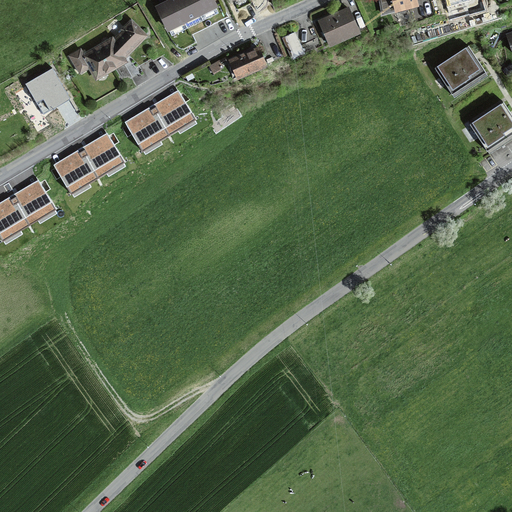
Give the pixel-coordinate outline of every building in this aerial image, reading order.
[(184,22),(173,0),(171,0),(157,7),(169,29),(184,22)] [(193,0),(173,0),(184,22),(200,14),(193,0)] [(212,0),(193,0),(200,14),(206,11),(216,6),(212,0)] [(418,5),(416,0),(380,0),(383,14),(395,10),(399,24),(414,20),(410,7),(418,5)] [(347,10),(319,22),(330,45),(357,33),(347,10)] [(184,22),(191,35),(213,24),(206,11),(200,14),(184,22)] [(151,56),(141,39),(145,36),(131,22),(124,29),(126,30),(113,43),(111,41),(85,56),(81,49),(70,56),(81,73),(92,67),(98,77),(124,61),(122,58),(127,53),(138,64),(151,56)] [(295,33),(283,38),(293,59),(304,54),(295,33)] [(485,72),(468,46),(435,68),(452,94),(485,72)] [(266,65),(259,49),(230,61),(237,77),(266,65)] [(219,60),(212,64),(215,71),(223,66),(219,60)] [(70,99),(57,77),(31,92),(42,110),(57,101),(59,105),(70,99)] [(196,119),(180,92),(126,124),(143,151),(196,119)] [(511,133),(511,115),(503,102),(470,124),(487,150),(511,133)] [(109,135),(55,167),(71,194),(125,162),(109,135)] [(40,182),(0,206),(0,236),(2,240),(56,208),(40,182)]
